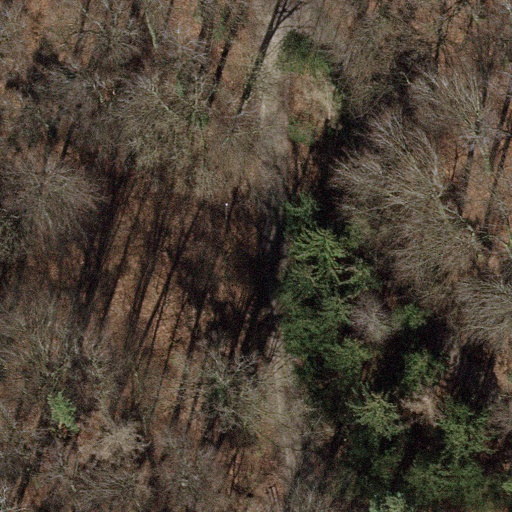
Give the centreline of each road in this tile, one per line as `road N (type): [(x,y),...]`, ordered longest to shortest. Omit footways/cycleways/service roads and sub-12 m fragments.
road 1 (track): [(313,511),(282,300),(271,118),(275,0)]
road 2 (track): [(305,0),(348,51),(482,344),(511,377)]
